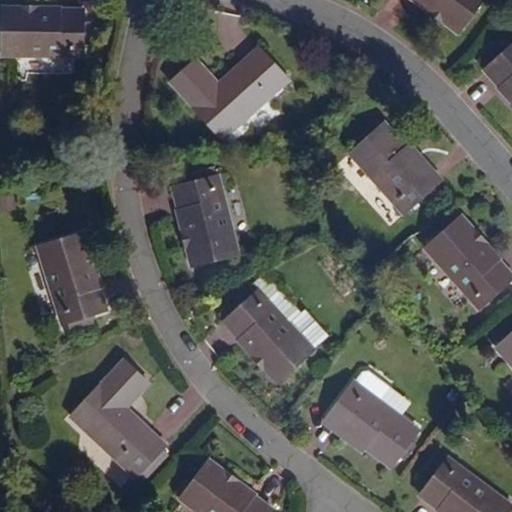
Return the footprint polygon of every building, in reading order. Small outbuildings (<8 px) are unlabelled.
[(481,0),(415,0),(458,32),(481,0)] [(82,58),(82,11),(1,10),(0,57),(82,58)] [(511,45),(484,71),(511,102),(511,45)] [(288,81),(258,49),(218,87),(194,61),(169,84),(222,142),(288,81)] [(400,155),(407,149),(383,123),(372,133),(368,129),(352,143),(356,147),(348,154),(403,213),(431,188),(400,155)] [(437,182),(407,149),(400,155),(431,188),(437,182)] [(238,255),(218,176),(207,179),(206,174),(186,179),(188,185),(174,188),(193,266),(238,255)] [(511,277),(458,218),(424,250),(478,309),(511,277)] [(107,311),(81,234),(36,249),(62,326),(68,324),(70,331),(93,323),(91,316),(107,311)] [(262,275),(252,284),(257,291),(286,322),(296,313),(262,275)] [(257,291),(252,284),(217,316),(223,322),(278,382),(312,350),(323,341),(325,343),(328,339),(329,336),(325,332),(323,334),(305,314),(296,313),(286,322),(257,291)] [(511,332),(495,348),(511,366),(511,332)] [(148,384),(122,362),(71,420),(137,478),(165,446),(125,410),(148,384)] [(362,373),(354,383),(381,404),(391,391),(367,373),(362,373)] [(366,441),(362,447),(391,468),(418,431),(381,404),(354,383),(353,383),(330,414),(366,441)] [(326,419),(362,447),(366,441),(330,414),(326,419)] [(507,511),(511,506),(448,458),(419,495),(441,511),(507,511)] [(175,495),(180,499),(179,500),(196,511),(270,511),(272,510),(207,463),(191,484),(186,479),(175,495)]
